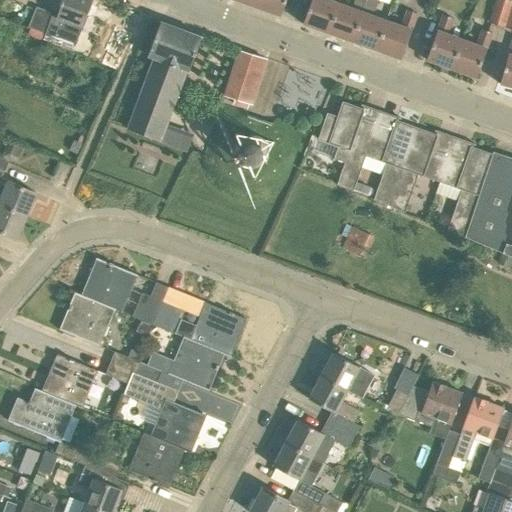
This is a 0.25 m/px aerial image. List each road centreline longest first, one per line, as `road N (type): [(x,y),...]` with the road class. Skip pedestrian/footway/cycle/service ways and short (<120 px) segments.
road 1 (residential): [(511,124),(185,4)]
road 2 (residential): [(318,300),(153,236),(115,226),(77,232)]
road 3 (residential): [(208,511),(318,300)]
road 4 (residential): [(511,371),(318,300)]
